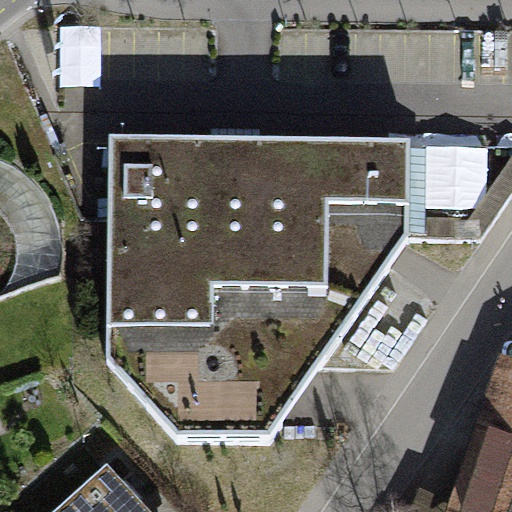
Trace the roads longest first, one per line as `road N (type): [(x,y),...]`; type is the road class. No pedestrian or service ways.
road 1 (residential): [(511,6),(133,0)]
road 2 (residential): [(360,511),(511,284)]
